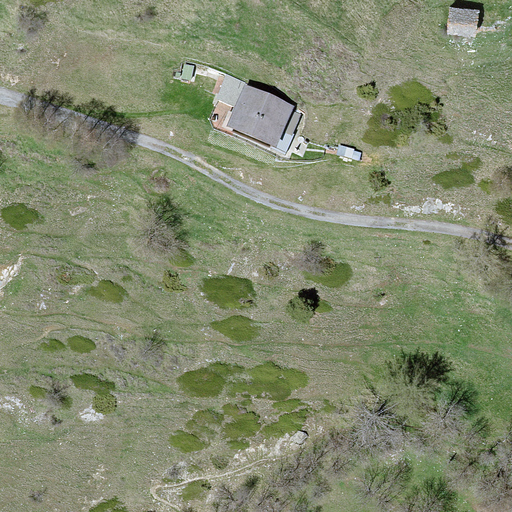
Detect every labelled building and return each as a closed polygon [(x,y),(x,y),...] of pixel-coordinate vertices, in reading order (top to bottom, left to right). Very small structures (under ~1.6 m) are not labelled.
[(468,14),(437,11),(436,38),(466,40),(468,14)] [(195,80),(197,66),(187,65),(185,78),(195,80)] [(233,98),(250,104),(254,93),(266,97),(269,89),(240,79),(233,98)] [(266,97),(254,93),(250,104),(243,124),(272,134),(283,103),(266,97)] [(309,112),(283,103),(272,134),(298,143),(309,112)] [(362,147),(350,144),(348,152),(360,156),(362,147)]
